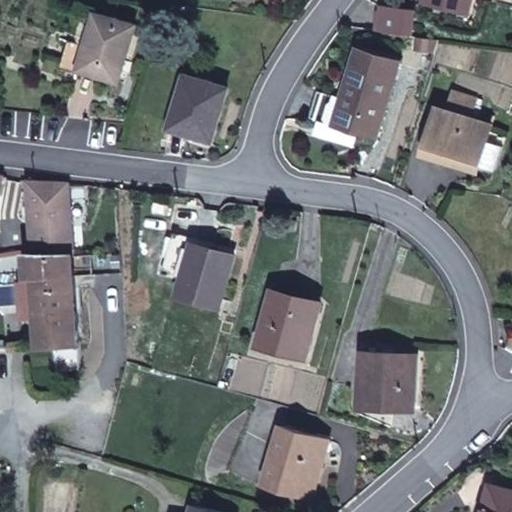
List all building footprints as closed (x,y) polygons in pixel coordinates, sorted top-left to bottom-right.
[(426,0),(425,3),(467,14),(470,0),(426,0)] [(414,21),(406,11),(383,8),(380,32),(412,36),(414,21)] [(120,82),(137,26),(98,14),(88,46),(80,70),(120,82)] [(437,50),(440,40),(418,37),(416,47),(437,50)] [(80,70),(88,46),(72,41),(64,65),(80,70)] [(377,138),(401,62),(359,49),(344,99),(336,125),(360,133),(377,138)] [(213,141),(229,88),(188,76),(172,128),(213,141)] [(473,119),(479,98),(454,90),(448,110),(473,119)] [(336,125),(344,99),(320,91),(312,118),(323,121),(336,125)] [(489,141),(494,125),(473,119),(448,110),(440,108),(424,155),(457,165),(459,159),(481,166),(497,171),(505,146),(489,141)] [(336,125),(323,121),(319,135),(355,147),(360,133),(336,125)] [(479,172),(481,166),(459,159),(457,165),(479,172)] [(75,255),(70,184),(31,182),(36,254),(75,255)] [(186,273),(195,244),(175,239),(167,268),(186,273)] [(224,299),(236,255),(195,244),(186,273),(180,296),(221,307),(224,299)] [(81,344),(75,255),(36,254),(29,253),(31,278),(39,278),(43,346),(56,345),(81,344)] [(307,356),(322,304),(276,291),(262,343),(307,356)] [(230,310),(233,302),(224,299),(221,307),(230,310)] [(81,344),(56,345),(60,371),(81,368),(81,344)] [(415,410),(418,356),(365,353),(362,401),(395,403),(395,409),(415,410)] [(323,468),(331,440),(283,426),(265,484),(307,497),(316,466),(323,468)] [(314,499),(323,468),(316,466),(307,497),(314,499)] [(511,511),(511,491),(492,486),(485,511),(511,511)]
